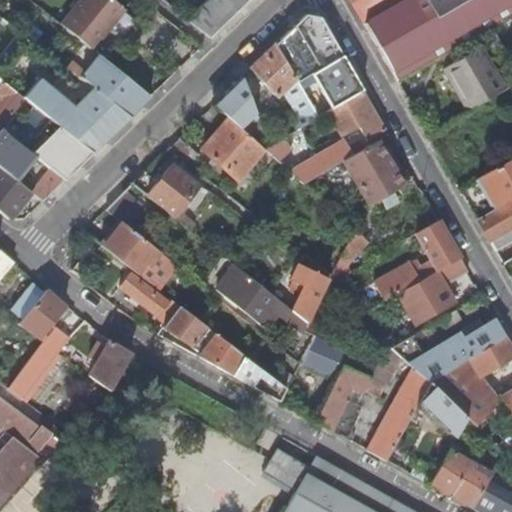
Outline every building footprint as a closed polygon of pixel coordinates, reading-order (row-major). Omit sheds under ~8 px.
[(112,0),(81,0),(61,25),(69,31),(68,32),(94,52),(127,11),(112,0)] [(249,1),(248,0),(209,0),(189,21),(211,38),(249,1)] [(511,0),(350,0),(396,80),(511,14),(511,0)] [(0,60),(23,34),(0,15),(0,60)] [(294,78),(311,107),(317,117),(327,112),(364,91),(322,18),(306,15),(275,45),(294,78)] [(275,96),(294,78),(275,45),(242,77),(253,107),(271,91),(275,96)] [(442,69),(466,112),(504,91),(479,47),(442,69)] [(70,63),(66,68),(94,90),(129,117),(150,97),(99,57),(84,74),(70,63)] [(255,122),(257,119),(253,107),(242,77),(213,105),(228,119),(241,130),(251,119),(255,122)] [(0,129),(1,130),(25,100),(4,83),(0,79),(0,129)] [(60,106),(49,119),(93,153),(129,117),(94,90),(71,114),(60,106)] [(366,141),(386,130),(364,91),(327,112),(342,137),(358,127),(366,141)] [(290,119),(297,130),(317,117),(311,107),(290,119)] [(38,152),(34,156),(35,157),(64,181),(93,153),(49,119),(36,109),(15,133),(38,152)] [(238,182),(264,150),(261,148),(241,130),(228,119),(201,150),(238,182)] [(200,153),(180,137),(169,148),(190,165),(200,153)] [(406,186),(380,140),(353,155),(343,161),(369,206),(406,186)] [(337,142),(294,169),(289,172),(302,184),(343,161),(353,155),(346,144),(337,142)] [(284,155),(273,145),(264,150),(278,162),(281,158),(284,155)] [(35,157),(15,181),(30,193),(42,202),(64,181),(35,157)] [(281,158),(278,162),(289,172),(294,169),(281,158)] [(511,158),(476,179),(494,209),(511,198),(511,158)] [(158,182),(145,171),(132,184),(190,231),(195,226),(179,213),(199,187),(172,164),(158,182)] [(2,170),(0,173),(0,212),(8,219),(30,193),(15,181),(2,170)] [(142,206),(124,192),(105,210),(119,221),(125,226),(142,206)] [(511,198),(494,209),(476,219),(494,250),(511,239),(511,198)] [(119,221),(99,245),(136,274),(155,250),(125,226),(119,221)] [(372,282),(383,302),(398,293),(459,258),(438,221),(415,235),(430,260),(413,269),(409,261),(372,282)] [(195,226),(190,231),(205,243),(209,237),(195,226)] [(358,226),(353,229),(338,260),(346,266),(367,243),(358,226)] [(88,248),(70,270),(83,281),(101,258),(88,248)] [(0,278),(14,262),(0,250),(0,278)] [(467,271),(459,258),(398,293),(415,324),(454,302),(444,284),(467,271)] [(277,313),(289,322),(295,314),(291,311),(235,266),(217,290),(266,330),(277,313)] [(303,288),(291,311),(295,314),(305,323),(326,283),(327,280),(330,276),(318,267),(315,274),(311,272),(299,266),(291,282),(303,288)] [(342,278),(334,268),(330,276),(327,280),(326,283),(330,285),(342,278)] [(139,302),(166,323),(179,306),(172,301),(170,304),(131,274),(120,287),(131,295),(139,302)] [(462,298),(466,304),(481,296),(475,285),(469,288),(472,292),(462,298)] [(43,333),(66,305),(47,289),(18,323),(40,340),(44,335),(43,333)] [(135,306),(139,302),(131,295),(127,300),(135,306)] [(163,327),(191,348),(207,328),(179,306),(166,323),(163,327)] [(295,314),(289,322),(289,323),(302,330),(305,323),(295,314)] [(309,320),(304,329),(318,335),(322,326),(309,320)] [(425,362),(413,369),(428,383),(505,337),(495,320),(464,339),(425,362)] [(191,348),(196,351),(212,331),(207,328),(191,348)] [(196,351),(199,354),(215,334),(212,331),(196,351)] [(421,356),(425,362),(464,339),(460,332),(421,356)] [(215,334),(199,354),(197,356),(231,375),(243,356),(215,334)] [(297,411),(311,384),(317,373),(334,381),(329,392),(315,422),(350,441),(353,434),(349,432),(361,406),(357,405),(345,400),(351,388),(362,393),(363,392),(380,399),(401,359),(389,349),(376,363),(319,338),(314,335),(299,364),(285,388),(278,401),(297,411)] [(102,351),(109,340),(104,336),(96,347),(102,351)] [(421,356),(411,337),(389,349),(401,359),(412,369),(413,369),(425,362),(421,356)] [(488,412),(496,402),(496,401),(477,376),(495,366),(506,360),(508,365),(511,362),(511,349),(505,337),(428,383),(429,384),(465,419),(484,437),(485,438),(503,427),(488,412)] [(102,351),(96,347),(92,344),(85,354),(96,362),(88,375),(109,391),(131,352),(109,340),(102,351)] [(243,356),(231,375),(278,401),(285,388),(243,356)] [(497,371),(508,365),(506,360),(495,366),(497,371)] [(412,369),(366,450),(385,460),(415,408),(429,384),(428,383),(413,369),(412,369)] [(311,384),(329,392),(334,381),(317,373),(311,384)] [(0,511),(66,438),(45,416),(0,382),(0,511)] [(415,408),(454,439),(458,433),(465,419),(429,384),(415,408)] [(357,405),(362,393),(351,388),(345,400),(357,405)] [(511,388),(500,396),(496,401),(496,402),(498,406),(502,401),(511,416),(502,421),(505,426),(511,422),(511,388)] [(458,433),(479,446),(484,437),(465,419),(458,433)] [(511,435),(511,434),(494,447),(502,455),(507,460),(511,465),(511,435)] [(287,487),(300,464),(271,448),(258,471),(287,487)] [(469,463),(448,450),(429,485),(449,496),(469,463)] [(416,511),(367,484),(314,454),(281,511),(416,511)] [(496,479),(507,460),(502,455),(491,475),(490,476),(496,479)] [(491,475),(469,463),(449,496),(471,509),(488,480),(490,476),(491,475)] [(505,490),(488,480),(471,509),(477,511),(511,511),(511,506),(499,500),(505,490)]
